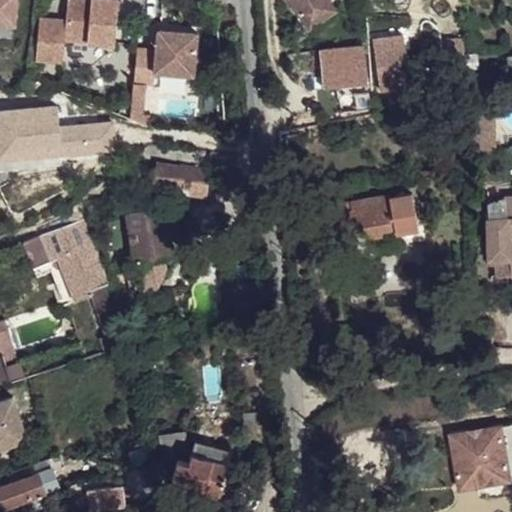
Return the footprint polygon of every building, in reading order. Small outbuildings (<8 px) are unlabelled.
[(0,0),(0,20),(14,22),(15,0),(0,0)] [(66,0),(66,17),(39,14),(35,56),(62,59),(63,36),(114,41),(116,0),(66,0)] [(288,0),(311,30),(338,14),(327,0),(288,0)] [(155,47),(136,46),(134,80),(152,82),(152,70),(193,73),(196,31),(157,27),(155,47)] [(337,87),(338,113),(369,111),(365,44),(319,47),(322,88),(337,87)] [(396,69),(398,69),(397,58),(377,61),(378,71),(396,69)] [(380,91),(398,89),(396,69),(378,71),(380,91)] [(38,91),(8,90),(8,100),(37,101),(38,91)] [(493,101),(470,102),(471,153),(471,154),(495,154),(493,101)] [(74,149),(114,145),(111,119),(72,123),(74,149)] [(53,150),(74,149),(72,123),(72,120),(51,122),(53,150)] [(175,183),(179,161),(157,158),(154,181),(175,183)] [(192,186),(206,189),(210,167),(194,164),(195,164),(179,161),(175,183),(192,186)] [(192,186),(175,183),(173,193),(205,197),(206,189),(192,186)] [(419,226),(412,190),(390,195),(389,193),(350,200),(352,208),(305,217),(310,243),(333,239),(333,235),(356,231),(370,234),(383,232),(382,228),(394,225),(395,231),(419,226)] [(497,264),(498,274),(511,272),(511,194),(506,195),(504,196),(503,197),(501,197),(499,197),(497,198),(494,199),(492,200),(490,201),(488,202),(487,203),(489,264),(497,264)] [(162,204),(127,212),(135,260),(140,259),(143,278),(156,276),(155,269),(153,257),(156,257),(163,256),(172,255),(168,236),(164,216),(162,204)] [(86,218),(21,237),(29,264),(62,253),(76,298),(93,293),(106,335),(100,337),(104,349),(121,344),(118,332),(121,331),(115,314),(117,314),(86,218)] [(156,257),(153,257),(155,269),(165,268),(163,256),(156,257)] [(81,338),(75,323),(65,327),(71,342),(81,338)] [(0,384),(14,380),(5,354),(0,355),(0,384)] [(0,398),(0,446),(27,437),(13,395),(0,398)] [(507,454),(511,453),(511,423),(502,425),(507,454)] [(510,478),(511,478),(507,454),(502,425),(452,434),(463,487),(477,484),(510,478)] [(166,455),(188,452),(186,437),(164,441),(166,455)] [(227,461),(231,448),(195,438),(191,451),(227,461)] [(175,484),(218,496),(227,461),(191,451),(188,460),(177,457),(172,473),(175,484)] [(44,491),(58,485),(50,465),(38,470),(44,491)] [(21,498),(44,491),(38,470),(14,478),(21,498)] [(0,493),(3,504),(21,498),(14,478),(0,483),(0,493)] [(487,498),(511,493),(511,490),(510,478),(477,484),(478,489),(486,488),(487,498)] [(108,508),(127,506),(124,486),(88,491),(91,511),(108,508)]
